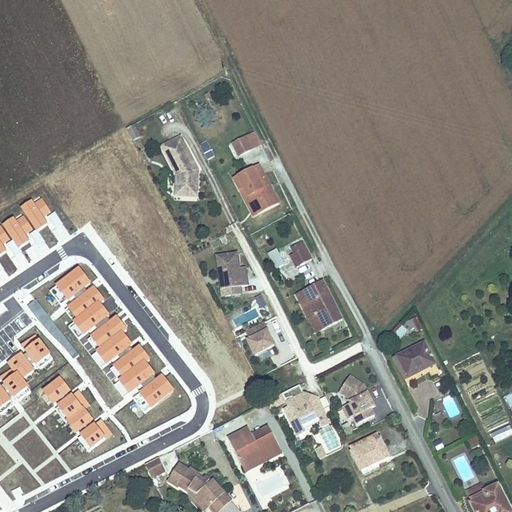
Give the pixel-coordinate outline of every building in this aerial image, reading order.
[(136,126),(128,129),(132,141),(141,138),(136,126)] [(261,145),(255,132),(233,144),(239,157),(261,145)] [(162,146),(177,176),(182,176),(182,189),(198,190),(199,170),(182,136),(162,146)] [(237,179),(242,189),(246,186),(260,213),(280,202),(261,166),(237,179)] [(182,176),(177,176),(177,177),(176,194),(198,195),(198,190),(182,189),(182,176)] [(246,186),(242,189),(255,215),(260,213),(246,186)] [(34,204),(26,209),(39,229),(48,224),(43,217),(50,212),(43,201),(36,206),(34,204)] [(57,213),(51,217),(57,228),(64,224),(57,213)] [(18,218),(10,224),(23,244),(31,239),(27,231),(34,227),(27,215),(19,220),(18,218)] [(0,255),(7,251),(2,244),(10,239),(3,228),(0,229),(0,255)] [(40,231),(34,235),(40,245),(47,241),(40,231)] [(16,241),(9,245),(16,255),(23,251),(16,241)] [(313,259),(305,244),(294,250),(297,256),(301,265),(313,259)] [(278,247),(268,252),(279,276),(289,271),(278,247)] [(217,255),(222,290),(241,287),(249,286),(248,278),(241,279),(240,268),(238,252),(217,255)] [(301,265),(297,256),(293,258),(298,267),(301,265)] [(247,267),(240,268),(241,279),(248,278),(247,267)] [(81,270),(53,290),(62,303),(70,297),(75,304),(68,310),(76,322),(71,325),(81,339),(90,332),(102,350),(94,356),(102,368),(113,360),(117,366),(113,369),(121,381),(117,384),(127,399),(134,395),(146,412),(175,391),(165,376),(158,381),(153,375),(155,374),(147,362),(151,360),(142,347),(135,352),(130,346),(132,344),(124,333),(127,330),(118,318),(112,323),(107,317),(110,315),(101,303),(105,300),(96,289),(90,293),(85,287),(91,283),(81,270)] [(298,295),(304,307),(309,304),(323,329),(332,325),(343,319),(323,282),(312,288),(305,292),(298,295)] [(241,287),(222,290),(223,298),(242,295),(241,287)] [(257,296),(259,308),(266,307),(264,295),(257,296)] [(309,304),(304,307),(317,332),(323,329),(309,304)] [(406,321),(409,333),(421,331),(418,318),(406,321)] [(248,342),(255,356),(259,354),(261,360),(269,356),(266,351),(275,346),(264,324),(246,334),(250,340),(248,342)] [(390,335),(396,342),(407,332),(401,325),(390,335)] [(1,389),(0,389),(0,413),(1,413),(2,414),(14,405),(9,399),(15,394),(20,400),(32,391),(23,379),(35,371),(31,366),(37,362),(41,368),(54,358),(41,342),(29,351),(32,355),(26,360),(23,355),(16,360),(19,365),(15,369),(19,375),(7,384),(10,389),(4,393),(1,389)] [(399,357),(410,377),(436,364),(426,343),(399,357)] [(375,406),(364,385),(351,376),(340,392),(349,398),(357,414),(353,416),(357,424),(375,415),(371,408),(375,406)] [(81,438),(90,451),(113,434),(104,421),(93,429),(89,424),(94,420),(88,412),(83,416),(80,412),(90,404),(81,391),(71,398),(68,394),(71,391),(62,379),(46,391),(56,403),(59,401),(63,406),(59,409),(67,421),(69,419),(79,432),(83,429),(86,434),(81,438)] [(299,386),(282,394),(287,403),(290,401),(294,409),(286,413),(298,437),(306,432),(303,426),(318,419),(322,428),(331,423),(318,398),(313,401),(305,397),(299,386)] [(494,443),(511,436),(511,431),(510,425),(490,433),(494,443)] [(228,438),(242,466),(262,455),(265,462),(282,453),(273,435),(256,443),(252,436),(248,428),(228,438)] [(269,428),(252,436),(256,443),(273,435),(269,428)] [(478,433),(468,439),(471,446),(482,440),(478,433)] [(353,452),(362,471),(378,463),(389,458),(378,434),(361,442),(363,447),(353,452)] [(327,456),(322,446),(317,449),(322,458),(327,456)] [(262,455),(242,466),(245,472),(265,462),(262,455)] [(159,459),(146,465),(152,477),(165,471),(159,459)] [(178,466),(168,482),(179,489),(180,488),(189,493),(189,492),(194,495),(200,500),(208,508),(210,507),(215,511),(220,511),(231,501),(211,481),(210,482),(204,478),(201,483),(195,479),(197,475),(188,470),(186,473),(182,470),(182,469),(178,466)] [(511,511),(499,487),(472,500),(477,511),(511,511)]
